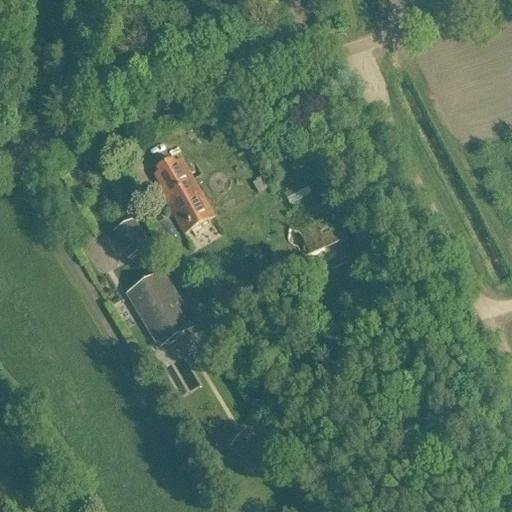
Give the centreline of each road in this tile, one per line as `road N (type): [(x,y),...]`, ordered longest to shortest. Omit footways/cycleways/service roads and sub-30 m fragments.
road 1 (unknown): [(0,168),(212,511)]
road 2 (unclassified): [(0,162),(354,53)]
road 3 (unclassified): [(511,309),(486,315),(469,289),(354,53)]
road 4 (unclassified): [(354,53),(511,2)]
